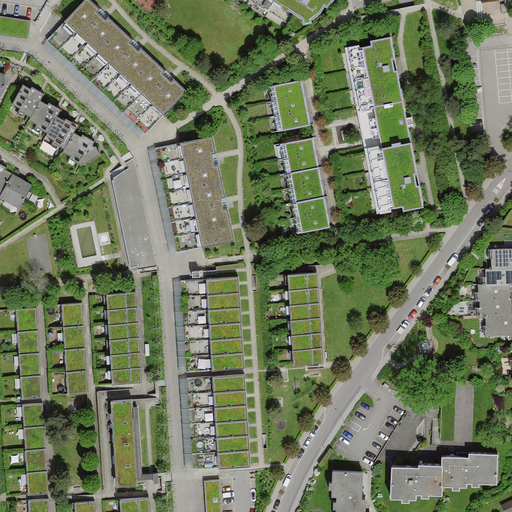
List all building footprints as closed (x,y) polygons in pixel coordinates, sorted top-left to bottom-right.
[(89,0),(66,24),(76,34),(87,45),(99,55),(121,31),(109,20),(106,23),(97,14),(100,11),(89,0)] [(332,0),(281,0),(277,6),(313,29),(332,0)] [(0,12),(0,31),(28,36),(31,18),(0,12)] [(76,34),(66,24),(52,39),(63,49),(76,34)] [(133,42),(121,31),(99,55),(110,66),(121,76),(132,87),(156,62),(143,50),(140,54),(130,45),(133,42)] [(76,34),(63,49),(74,60),(87,45),(76,34)] [(352,52),(363,110),(407,102),(395,40),(374,44),(375,48),(352,52)] [(99,55),(87,45),(74,60),(85,70),(99,55)] [(110,66),(99,55),(85,70),(96,80),(110,66)] [(167,72),(156,62),(132,87),(143,97),(154,107),(164,118),(188,93),(175,81),(172,84),(163,76),(167,72)] [(121,76),(110,66),(96,80),(107,91),(121,76)] [(132,87),(121,76),(107,91),(118,102),(132,87)] [(270,89),(273,104),(308,97),(306,82),(270,89)] [(46,98),(28,87),(15,108),(32,119),(44,101),(46,98)] [(143,97),(132,87),(118,102),(129,112),(143,97)] [(154,107),(143,97),(129,112),(140,122),(144,118),(154,107)] [(276,118),(311,112),(308,97),(273,104),(276,118)] [(63,113),(44,101),(32,119),(30,122),(49,134),(59,118),(63,113)] [(363,110),(371,151),(415,143),(407,102),(363,110)] [(151,132),(164,118),(154,107),(144,118),(140,122),(146,128),(151,132)] [(279,133),(314,126),(311,112),(276,118),(279,133)] [(77,130),(59,118),(49,134),(46,138),(65,150),(75,134),(77,130)] [(100,150),(75,134),(65,150),(90,166),(100,150)] [(282,147),(285,161),(320,154),(317,140),(282,147)] [(193,190),(223,184),(215,141),(184,147),(187,161),(190,176),(193,190)] [(427,206),(415,143),(371,151),(383,214),(427,206)] [(164,151),(167,166),(187,161),(184,147),(164,151)] [(288,176),(323,169),(320,154),(285,161),(288,176)] [(167,166),(169,180),(190,176),(187,161),(167,166)] [(14,177),(0,168),(0,192),(4,194),(14,177)] [(290,190),(326,184),(323,169),(288,176),(290,190)] [(169,180),(172,194),(193,190),(190,176),(169,180)] [(32,187),(14,177),(4,194),(2,199),(20,209),(32,187)] [(201,232),(232,226),(223,184),(193,190),(196,204),(198,218),(201,232)] [(290,190),(293,205),(328,198),(326,184),(290,190)] [(172,194),(175,208),(196,204),(193,190),(172,194)] [(296,220),(331,213),(328,198),(293,205),(296,220)] [(175,208),(178,222),(198,218),(196,204),(175,208)] [(299,234),(334,228),(331,213),(296,220),(299,234)] [(178,222),(181,236),(201,232),(198,218),(178,222)] [(232,226),(201,232),(204,246),(235,240),(232,226)] [(183,250),(204,246),(201,232),(181,236),(183,250)] [(511,250),(492,251),(493,270),(511,269),(511,250)] [(488,270),(489,289),(511,288),(511,269),(493,270),(488,270)] [(322,277),(291,279),(292,293),(323,291),(322,277)] [(241,281),(212,282),(212,297),(242,295),(241,281)] [(212,282),(190,283),(190,297),(212,297),(212,282)] [(481,304),(511,303),(511,288),(489,289),(481,289),(481,304)] [(323,291),(292,293),(292,307),(324,305),(323,291)] [(242,295),(212,297),(213,311),(242,310),(242,295)] [(137,296),(106,298),(107,312),(138,310),(137,296)] [(213,311),(212,297),(190,297),(191,312),(213,311)] [(486,318),(511,317),(511,303),(481,304),(481,318),(486,318)] [(324,305),(292,307),(293,321),(325,320),(324,305)] [(81,306),(64,307),(65,328),(82,327),(81,306)] [(138,310),(107,312),(107,326),(139,325),(138,310)] [(243,325),(242,310),(213,311),(213,326),(243,325)] [(38,311),(20,312),(21,333),(39,332),(38,311)] [(213,311),(191,312),(191,327),(213,326),(213,311)] [(487,337),(511,336),(511,317),(486,318),(487,337)] [(325,320),(293,321),(294,336),(325,334),(325,320)] [(139,325),(107,326),(108,341),(140,339),(139,325)] [(243,340),(243,325),(213,326),(214,341),(243,340)] [(214,341),(213,326),(191,327),(192,342),(214,341)] [(82,327),(65,328),(66,350),(83,349),(82,327)] [(39,332),(21,333),(22,355),(40,354),(39,332)] [(325,334),(294,336),(295,350),(326,348),(325,334)] [(140,339),(108,341),(109,355),(140,353),(140,339)] [(243,340),(214,341),(214,356),(244,355),(243,340)] [(214,341),(192,342),(193,357),(214,356),(214,341)] [(326,348),(295,350),(296,364),(327,362),(326,348)] [(83,349),(66,350),(67,372),(84,371),(83,349)] [(140,353),(109,355),(110,369),(141,367),(140,353)] [(40,354),(22,355),(23,377),(41,376),(40,354)] [(244,355),(214,356),(215,371),(245,370),(244,355)] [(214,356),(193,357),(193,372),(215,371),(214,356)] [(141,367),(110,369),(111,384),(142,382),(141,367)] [(84,371),(67,372),(68,395),(86,394),(84,371)] [(41,376),(23,377),(24,401),(42,400),(41,376)] [(245,376),(215,377),(216,392),(245,390),(245,376)] [(215,377),(193,378),(194,392),(216,392),(215,377)] [(245,390),(216,392),(216,406),(246,405),(245,390)] [(216,406),(216,392),(194,392),(195,407),(216,406)] [(137,404),(154,405),(154,396),(138,395),(137,404)] [(134,401),(111,403),(113,424),(136,422),(134,401)] [(247,420),(246,405),(216,406),(217,421),(247,420)] [(216,406),(195,407),(195,422),(217,421),(216,406)] [(43,407),(26,408),(27,429),(44,428),(43,407)] [(247,435),(247,420),(217,421),(218,436),(247,435)] [(218,436),(217,421),(195,422),(196,437),(218,436)] [(136,422),(113,424),(115,445),(137,444),(136,422)] [(44,428),(27,429),(28,451),(45,450),(44,428)] [(247,435),(218,436),(218,451),(248,450),(247,435)] [(218,436),(196,437),(196,452),(218,451),(218,436)] [(137,444),(115,445),(116,467),(139,465),(137,444)] [(45,450),(28,451),(29,473),(46,472),(45,450)] [(248,450),(218,451),(219,466),(248,465),(248,450)] [(218,451),(196,452),(197,467),(219,466),(218,451)] [(442,458),(442,465),(442,489),(472,490),(472,482),(499,483),(500,454),(470,453),(470,459),(442,458)] [(139,465),(116,467),(118,488),(141,486),(139,465)] [(418,472),(391,471),(390,499),(426,500),(426,492),(442,493),(442,489),(442,465),(418,465),(418,472)] [(46,472),(29,473),(30,496),(47,495),(46,472)] [(366,511),(367,502),(361,501),(362,475),(332,474),(331,500),(337,501),(336,511),(366,511)] [(206,511),(220,511),(218,478),(204,479),(206,511)] [(150,511),(150,499),(122,501),(122,511),(150,511)] [(511,511),(511,501),(503,506),(506,511),(511,511)] [(49,511),(50,502),(33,502),(32,511),(49,511)]
